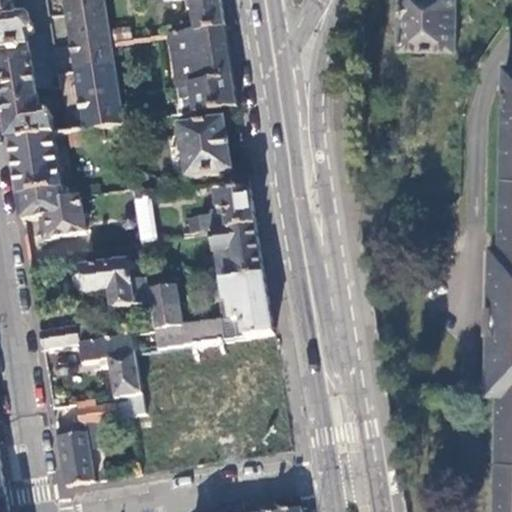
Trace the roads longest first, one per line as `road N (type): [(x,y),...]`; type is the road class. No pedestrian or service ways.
road 1 (secondary): [(280,131),(283,198),(329,475)]
road 2 (secondary): [(332,292),(333,211),(317,81),(341,0)]
road 3 (residential): [(0,229),(47,511)]
road 4 (unclassified): [(329,475),(82,511)]
road 5 (secondary): [(360,470),(332,292)]
road 6 (secondary): [(332,292),(280,131)]
road 7 (secondary): [(320,0),(289,69),(280,131)]
road 8 (secondary): [(280,131),(259,0)]
